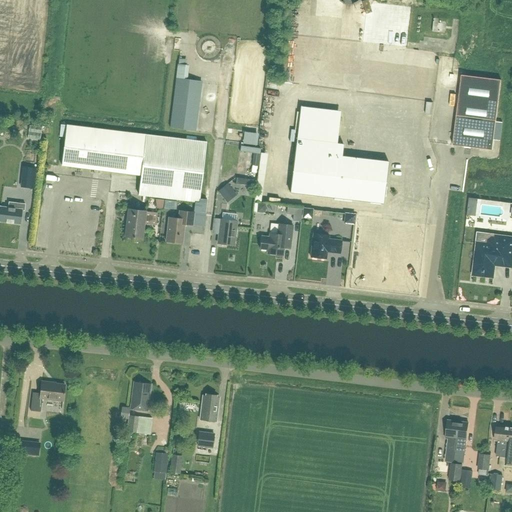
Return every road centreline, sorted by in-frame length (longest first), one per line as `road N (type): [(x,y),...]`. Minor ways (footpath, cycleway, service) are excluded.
road 1 (tertiary): [(511,328),(0,265)]
road 2 (unclassified): [(511,397),(0,340)]
